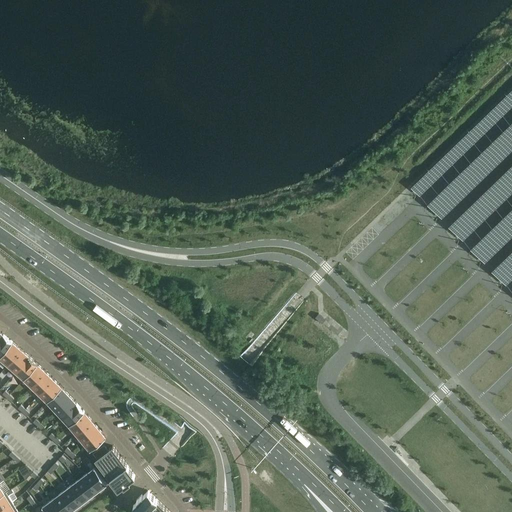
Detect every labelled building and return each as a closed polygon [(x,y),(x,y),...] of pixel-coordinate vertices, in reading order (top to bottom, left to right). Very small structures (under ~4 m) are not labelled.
[(511,105),(511,87),(412,184),(421,193),(511,105)] [(511,122),(429,202),(443,216),(511,148),(511,122)] [(511,165),(451,224),(464,238),(511,191),(511,165)] [(511,208),(473,246),(486,260),(511,234),(511,208)] [(511,251),(494,268),(507,282),(511,277),(511,251)] [(322,323),(325,319),(318,313),(315,317),(322,323)] [(0,356),(13,342),(4,335),(0,339),(0,356)] [(0,358),(8,365),(21,349),(13,342),(0,356),(0,358)] [(16,372),(29,356),(21,349),(8,365),(16,372)] [(24,379),(38,364),(29,356),(16,372),(24,379)] [(32,386),(46,372),(38,364),(24,379),(32,386)] [(39,394),(54,379),(46,372),(32,386),(39,394)] [(62,387),(54,379),(39,394),(47,402),(62,387)] [(54,409),(70,395),(62,387),(47,402),(54,409)] [(62,417),(77,403),(70,395),(54,409),(62,417)] [(85,412),(77,403),(62,417),(69,425),(85,412)] [(92,420),(85,412),(69,425),(76,434),(92,420)] [(83,442),(99,429),(92,420),(76,434),(83,442)] [(90,451),(106,437),(99,429),(83,442),(90,451)] [(112,446),(108,449),(104,444),(93,453),(96,458),(95,458),(118,488),(123,484),(124,486),(130,481),(129,480),(135,475),(112,446)] [(107,484),(94,467),(85,474),(98,490),(107,484)] [(98,490),(85,474),(77,480),(89,497),(98,490)] [(89,497),(77,480),(68,487),(81,503),(89,497)] [(81,503),(68,487),(60,493),(72,510),(81,503)] [(169,511),(148,491),(143,496),(142,495),(137,500),(138,501),(133,506),(139,511),(169,511)] [(0,508),(10,503),(4,493),(0,495),(0,508)] [(69,511),(72,510),(60,493),(51,500),(60,511),(69,511)] [(60,511),(51,500),(42,507),(44,510),(45,511),(60,511)] [(15,511),(10,503),(0,508),(0,511),(15,511)]
